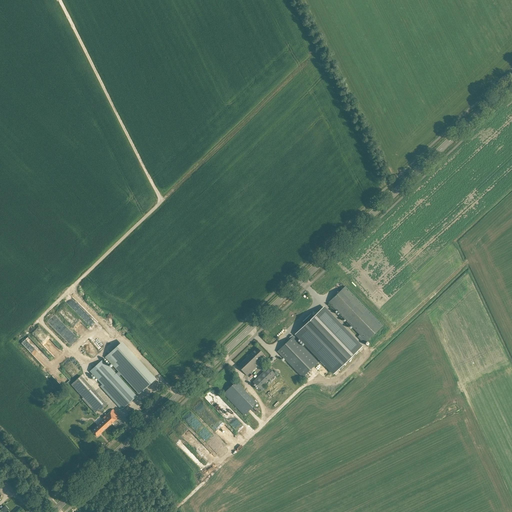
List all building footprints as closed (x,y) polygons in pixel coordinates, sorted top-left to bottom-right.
[(383,326),(349,290),(345,287),(329,302),(360,335),(357,337),(364,344),(383,326)] [(306,324),(296,334),(334,373),(362,347),(324,307),(314,317),(311,314),(303,322),(306,324)] [(32,333),(47,349),(49,347),(52,344),(59,351),(62,349),(39,326),(32,333)] [(318,362),(296,340),(293,336),(277,351),(302,377),(318,362)] [(106,357),(139,393),(154,380),(120,344),(106,357)] [(238,366),(247,375),(261,362),(259,359),(263,354),(257,348),(238,366)] [(136,396),(115,373),(103,359),(90,371),(102,385),(101,386),(122,410),(136,396)] [(253,382),(261,391),(265,388),(264,386),(275,375),(268,367),(253,382)] [(100,412),(108,405),(82,376),(72,385),(84,399),(83,400),(95,413),(98,410),(100,412)] [(257,403),(236,381),(223,394),(244,415),(257,403)] [(283,385),(267,400),(271,403),(287,388),(283,385)] [(217,410),(224,403),(216,394),(208,401),(217,410)] [(92,431),(97,436),(119,416),(113,409),(95,425),(97,426),(92,431)] [(75,442),(85,453),(92,448),(82,436),(75,442)]
